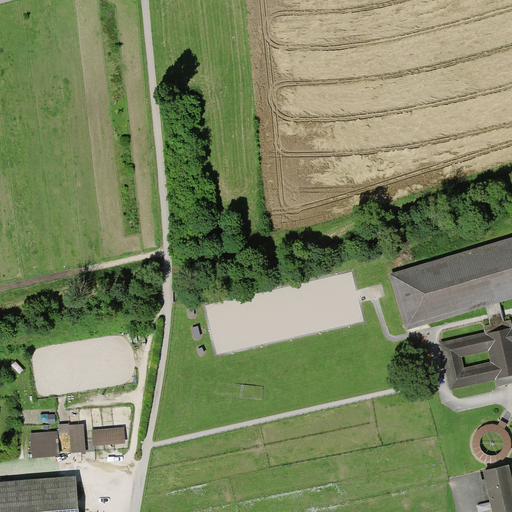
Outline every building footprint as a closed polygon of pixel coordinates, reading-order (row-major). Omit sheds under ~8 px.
[(511,240),(390,276),(406,329),(511,297),(511,240)] [(511,328),(510,329),(509,322),(483,328),(485,335),(440,345),(443,360),(488,350),(491,364),(447,374),(450,389),(495,379),(496,386),(511,382),(511,328)] [(506,434),(502,429),(497,427),(491,425),(485,426),(480,429),(476,433),(473,438),(472,444),(472,450),(475,455),(479,459),(484,462),(490,463),(496,463),(501,460),(505,456),(508,451),(509,445),(509,439),(506,434)] [(70,450),(80,449),(78,426),(68,427),(70,450)] [(122,429),(91,431),(92,442),(123,440),(122,429)] [(56,434),(31,436),(33,457),(58,454),(56,434)] [(511,511),(511,494),(506,466),(484,471),(492,511),(511,511)] [(74,511),(73,483),(0,488),(0,511),(74,511)]
